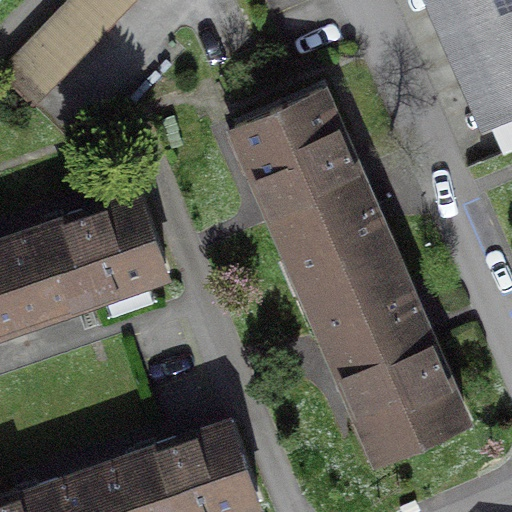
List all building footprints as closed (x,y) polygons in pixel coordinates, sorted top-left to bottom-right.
[(66,0),(5,62),(40,97),(134,0),(66,0)] [(511,0),(457,0),(511,125),(511,0)] [(458,416),(330,99),(241,134),(370,451),(458,416)] [(137,193),(0,240),(0,327),(83,298),(164,270),(137,193)] [(233,420),(0,498),(0,511),(229,511),(261,501),(233,420)]
